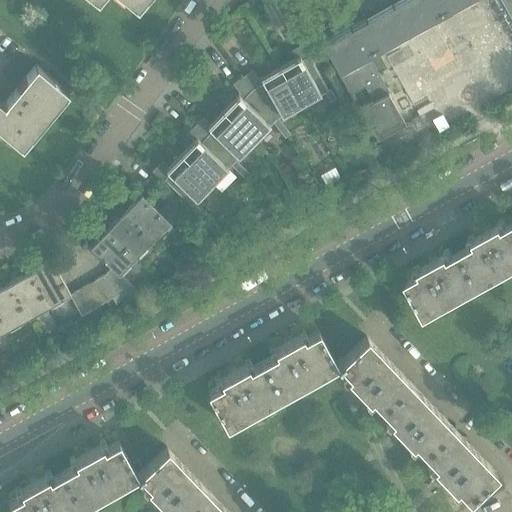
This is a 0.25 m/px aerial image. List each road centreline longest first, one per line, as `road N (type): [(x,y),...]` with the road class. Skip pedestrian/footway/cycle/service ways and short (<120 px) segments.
road 1 (residential): [(0,442),(511,158)]
road 2 (residential): [(0,238),(27,229),(80,188),(209,0)]
